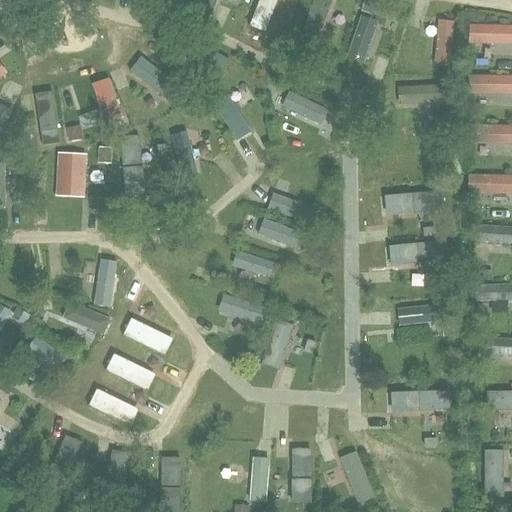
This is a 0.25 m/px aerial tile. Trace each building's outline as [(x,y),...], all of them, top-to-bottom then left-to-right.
[(198,0),(197,4),(212,11),(216,0),(198,0)] [(267,0),(266,5),(278,9),(281,0),(267,0)] [(313,0),(299,41),(314,47),(331,0),(313,0)] [(359,12),(345,51),(365,58),(379,19),(359,12)] [(453,22),(437,21),(434,64),(450,66),(453,22)] [(511,24),(472,24),(471,43),(511,43),(511,24)] [(184,52),(221,74),(229,60),(192,38),(184,52)] [(130,71),(172,103),(182,89),(140,57),(130,71)] [(469,93),(511,92),(511,75),(469,75),(469,93)] [(92,84),(104,122),(121,117),(108,79),(92,84)] [(398,104),(445,102),(444,85),(398,87),(398,104)] [(34,93),(42,146),(60,144),(53,90),(34,93)] [(282,107),(321,126),(328,110),(289,91),(282,107)] [(212,101),(236,139),(250,130),(226,92),(212,101)] [(0,136),(12,110),(0,104),(0,136)] [(466,142),(511,143),(511,125),(467,124),(466,142)] [(392,131),(393,153),(427,151),(426,129),(392,131)] [(171,134),(183,179),(197,176),(185,130),(171,134)] [(120,136),(125,200),(143,198),(138,134),(120,136)] [(99,148),(102,164),(117,162),(115,145),(99,148)] [(60,190),(89,190),(89,152),(60,152),(60,190)] [(468,192),(511,192),(511,175),(469,174),(468,192)] [(386,213),(445,208),(444,189),(385,195),(386,213)] [(273,193),(267,208),(308,224),(314,209),(273,193)] [(263,219),(257,235),(299,250),(304,234),(263,219)] [(477,240),(511,242),(511,226),(478,224),(477,240)] [(391,265),(449,258),(447,239),(389,245),(391,265)] [(240,252),(235,267),(272,279),(277,263),(240,252)] [(94,304),(110,306),(117,260),(100,258),(94,304)] [(511,283),(475,285),(476,301),(511,299),(511,283)] [(287,305),(312,308),(313,296),(289,293),(287,305)] [(218,311),(261,325),(266,308),(224,294),(218,311)] [(110,318),(69,300),(62,317),(103,334),(110,318)] [(0,329),(11,311),(0,304),(0,329)] [(400,307),(401,324),(444,320),(442,304),(400,307)] [(151,358),(161,346),(129,316),(118,328),(151,358)] [(277,318),(261,363),(279,369),(295,324),(277,318)] [(66,356),(36,336),(27,348),(57,369),(66,356)] [(478,353),(511,354),(511,338),(479,337),(478,353)] [(108,351),(99,361),(132,391),(141,381),(108,351)] [(90,379),(81,391),(112,415),(122,402),(90,379)] [(393,412),(451,408),(450,389),(392,392),(393,412)] [(511,391),(485,392),(485,410),(511,409),(511,391)] [(61,494),(82,442),(64,435),(44,487),(61,494)] [(292,503),(312,503),(311,448),(291,448),(292,503)] [(130,454),(112,450),(101,503),(119,507),(130,454)] [(502,450),(483,450),(484,493),(503,492),(502,450)] [(356,453),(340,459),(358,504),(374,498),(356,453)] [(266,500),(269,458),(252,457),(249,499),(266,500)] [(161,511),(178,511),(179,458),(161,458),(161,511)]
